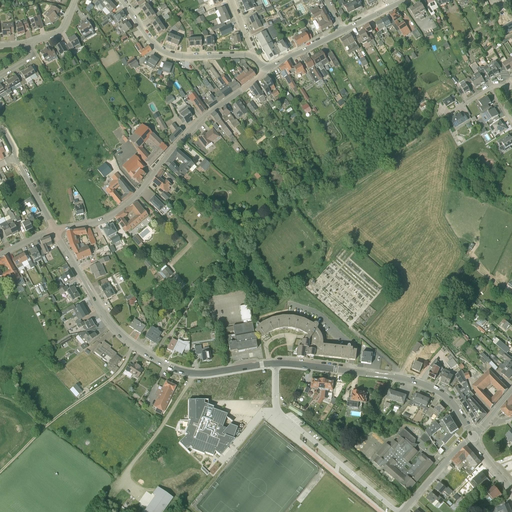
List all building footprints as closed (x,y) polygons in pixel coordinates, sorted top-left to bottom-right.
[(104,8),(105,9),(111,3),(107,0),(103,0),(102,1),(101,0),(98,0),(94,5),(97,7),(101,11),(103,10),(104,8)] [(339,0),(336,0),(340,7),(343,5),(348,14),(354,11),(351,4),(349,1),(342,4),(339,0)] [(350,0),(349,1),(351,4),(354,11),(361,7),(356,0),(350,0)] [(429,6),(427,8),(431,16),(435,14),(431,8),(437,6),(435,2),(434,0),(427,0),(427,1),(429,6)] [(254,1),(243,6),(246,12),(254,8),(253,6),(255,4),(254,1)] [(109,14),(105,16),(107,19),(114,14),(112,12),(116,9),(111,3),(105,9),(109,14)] [(423,15),(426,13),(420,3),(409,9),(415,19),(419,17),(421,21),(425,18),(423,15)] [(85,10),(88,13),(93,6),(90,4),(85,10)] [(141,9),(145,14),(151,10),(147,5),(141,9)] [(44,15),(46,17),(44,19),(46,25),(50,24),(50,23),(51,22),(51,23),(54,20),(55,21),(58,18),(56,16),(57,15),(59,10),(51,7),(50,9),(44,15)] [(203,8),(199,10),(195,12),(197,16),(205,13),(203,8)] [(218,18),(227,14),(224,8),(218,11),(216,12),(214,9),(208,12),(209,15),(216,12),(218,18)] [(317,25),(321,31),(332,26),(323,9),(315,13),(313,10),(310,12),(314,18),(321,15),(324,21),(317,25)] [(155,15),(151,10),(145,14),(148,20),(155,15)] [(249,19),(252,25),(263,20),(261,21),(259,16),(266,13),(264,10),(257,13),(258,15),(256,16),(249,19)] [(107,19),(105,21),(101,24),(103,27),(110,22),(110,23),(114,21),(114,22),(115,24),(116,24),(118,23),(125,18),(123,14),(124,14),(122,11),(115,16),(114,14),(107,19)] [(265,29),(267,28),(273,26),(284,19),(279,12),(277,13),(279,18),(271,23),(271,22),(265,25),(263,20),(252,25),(254,31),(262,28),(262,27),(263,27),(265,29)] [(389,14),(396,24),(402,34),(404,37),(407,35),(405,32),(409,30),(403,21),(402,22),(403,23),(399,25),(397,21),(401,18),(398,12),(395,12),(389,14)] [(230,21),(227,14),(218,18),(221,24),(211,28),(213,32),(222,27),(221,24),(224,23),(230,21)] [(35,20),(30,21),(33,31),(40,29),(40,28),(43,27),(40,16),(35,17),(35,20)] [(386,28),(391,25),(388,18),(382,21),(385,28),(388,32),(386,28)] [(83,23),(84,25),(77,29),(82,37),(86,35),(87,37),(89,35),(90,35),(89,33),(93,31),(86,19),(83,23)] [(161,25),(158,19),(151,24),(155,29),(161,25)] [(18,36),(25,34),(24,31),(29,30),(27,21),(15,24),(17,30),(16,30),(18,36)] [(382,35),(388,32),(385,28),(382,21),(376,24),(380,32),(377,33),(380,40),(384,38),(382,35)] [(511,21),(501,26),(504,34),(511,30),(511,21)] [(126,25),(124,22),(117,27),(121,32),(123,31),(125,33),(131,28),(128,23),(126,25)] [(2,24),(2,26),(3,37),(10,36),(10,34),(14,33),(13,24),(2,24)] [(399,36),(402,34),(396,24),(393,26),(399,36)] [(165,30),(161,25),(155,29),(159,35),(165,30)] [(363,28),(374,47),(376,46),(373,40),(374,40),(370,33),(373,31),(369,25),(363,28)] [(273,26),(267,28),(268,29),(267,30),(273,40),(276,38),(277,39),(279,38),(273,26)] [(233,39),(234,45),(240,43),(238,33),(234,34),(232,29),(231,30),(229,27),(222,32),(222,33),(216,37),(220,43),(227,39),(225,36),(229,34),(230,36),(231,36),(232,39),(233,39)] [(302,34),(299,36),(303,44),(309,40),(312,38),(306,29),(301,32),(302,34)] [(371,42),(364,29),(361,31),(361,32),(358,34),(359,35),(356,37),(360,44),(362,43),(363,43),(364,44),(367,42),(368,43),(371,42)] [(206,45),(206,46),(213,46),(213,43),(214,43),(214,42),(213,42),(213,39),(208,39),(208,36),(208,33),(205,30),(201,33),(204,37),(204,45),(206,45)] [(412,32),(416,38),(421,36),(418,30),(412,32)] [(262,49),(269,61),(269,62),(278,56),(287,51),(282,42),(273,47),(265,32),(256,37),(263,49),(262,49)] [(294,48),(297,46),(297,47),(303,44),(299,36),(297,33),(294,35),(294,37),(292,38),(293,41),(291,42),(294,48)] [(165,42),(171,44),(174,37),(168,35),(165,42)] [(354,52),(359,49),(351,35),(346,38),(354,52)] [(68,47),(71,53),(81,47),(74,36),(68,40),(71,45),(68,47)] [(177,47),(180,39),(174,37),(171,44),(177,47)] [(354,52),(346,38),(341,41),(349,55),(352,53),(355,59),(358,58),(354,52)] [(68,47),(67,45),(65,47),(62,43),(56,47),(60,55),(67,51),(68,54),(71,53),(68,47)] [(143,51),(142,49),(138,44),(134,46),(139,53),(142,57),(151,51),(148,47),(143,51)] [(49,50),(48,50),(48,49),(47,49),(46,49),(40,52),(43,57),(42,57),(44,60),(48,58),(50,61),(57,58),(52,49),(49,50)] [(321,52),(319,54),(318,54),(317,54),(317,55),(316,56),(322,66),(328,63),(326,59),(326,60),(321,52)] [(331,52),(327,54),(332,64),(337,61),(331,52)] [(146,65),(153,70),(158,61),(152,56),(149,60),(146,58),(142,64),(145,66),(146,65)] [(313,56),(313,57),(311,59),(317,69),(319,67),(323,74),(326,72),(322,66),(316,56),(315,56),(314,56),(313,56)] [(363,67),(368,64),(364,57),(359,60),(363,67)] [(500,61),(502,64),(507,72),(511,69),(506,61),(505,58),(500,61)] [(309,59),(308,60),(307,60),(306,61),(304,62),(310,72),(309,73),(316,83),(322,79),(309,59)] [(139,67),(137,65),(138,64),(136,61),(128,65),(131,69),(133,68),(135,70),(139,67)] [(289,75),(290,75),(289,72),(294,69),(293,68),(289,62),(289,61),(283,65),(278,68),(281,72),(280,73),(283,78),(285,78),(285,77),(290,84),(293,89),(296,87),(297,87),(293,82),(289,75)] [(487,66),(489,69),(494,77),(499,74),(497,71),(501,69),(496,61),(492,63),(491,63),(487,66)] [(159,68),(157,74),(161,76),(162,72),(169,74),(172,65),(164,63),(162,69),(159,68)] [(243,72),(249,81),(255,76),(248,66),(245,63),(242,65),(246,70),(243,72)] [(303,70),(300,64),(293,68),(293,67),(293,68),(294,69),(289,72),(290,75),(295,71),(297,75),(302,72),(303,75),(306,73),(304,70),(303,70)] [(489,69),(487,66),(487,65),(483,68),(480,67),(479,68),(480,71),(484,77),(486,75),(490,80),(494,77),(489,69)] [(30,78),(30,77),(35,75),(37,77),(40,76),(36,70),(34,72),(31,67),(26,70),(30,78)] [(235,77),(241,86),(249,81),(243,72),(240,68),(237,70),(241,75),(239,76),(237,74),(236,74),(234,75),(234,76),(235,77)] [(481,78),(484,77),(480,71),(479,68),(476,70),(479,75),(475,78),(480,86),(485,83),(481,78)] [(26,70),(21,73),(23,77),(21,79),(24,85),(32,80),(30,77),(30,78),(26,70)] [(240,87),(235,81),(231,84),(224,74),(220,77),(221,77),(220,77),(227,86),(232,93),(235,91),(240,87)] [(16,89),(22,86),(24,85),(21,79),(18,81),(16,76),(10,79),(16,89)] [(220,92),(225,98),(228,96),(229,95),(232,93),(227,86),(220,77),(218,79),(223,86),(218,89),(220,91),(220,92)] [(263,81),(264,84),(265,84),(272,95),(273,98),(279,95),(279,96),(283,93),(280,88),(276,91),(268,78),(263,81)] [(475,89),(480,86),(475,78),(470,81),(468,78),(466,80),(469,85),(472,84),(475,89)] [(4,86),(9,94),(12,92),(11,92),(16,89),(10,79),(6,82),(7,84),(4,86)] [(205,79),(202,81),(209,93),(214,90),(209,84),(205,79)] [(463,81),(459,84),(461,87),(460,87),(465,95),(470,92),(467,87),(469,85),(466,80),(463,81)] [(249,89),(252,93),(257,100),(258,100),(260,103),(266,100),(263,96),(255,84),(249,89)] [(265,84),(264,84),(260,86),(267,97),(272,95),(265,84)] [(0,85),(0,95),(5,93),(6,95),(9,94),(4,86),(2,87),(0,85)] [(211,95),(217,104),(225,98),(220,92),(213,97),(212,95),(211,95)] [(197,108),(201,114),(207,111),(197,98),(194,93),(188,97),(192,102),(196,108),(197,108)] [(209,109),(213,106),(217,104),(211,95),(203,101),(209,109)] [(168,106),(175,101),(172,96),(165,101),(168,106)] [(446,107),(453,103),(449,97),(443,101),(446,107)] [(489,108),(488,105),(491,103),(487,97),(483,100),(483,99),(478,102),(482,107),(480,108),(482,112),(489,108)] [(248,113),(246,110),(240,102),(233,106),(237,111),(234,113),(239,120),(248,113)] [(247,106),(252,114),(258,110),(252,102),(247,106)] [(302,106),(305,114),(311,112),(308,104),(302,106)] [(222,110),(219,112),(222,116),(221,117),(225,123),(228,120),(234,128),(240,124),(236,119),(235,120),(227,109),(225,107),(224,108),(223,108),(222,109),(222,110)] [(489,108),(482,112),(479,114),(485,124),(498,116),(494,109),(490,111),(489,108)] [(192,117),(187,110),(180,115),(181,116),(178,118),(182,124),(185,122),(187,124),(191,122),(189,119),(192,117)] [(214,112),(211,115),(210,115),(211,116),(210,116),(216,123),(217,122),(230,138),(233,136),(232,134),(214,112)] [(455,128),(467,120),(464,115),(461,116),(460,114),(454,118),(453,117),(449,119),(455,128)] [(167,129),(163,123),(160,117),(155,119),(162,131),(167,129)] [(489,128),(491,131),(494,130),(496,133),(499,131),(500,134),(507,130),(505,127),(503,124),(502,125),(500,122),(489,128)] [(167,140),(171,144),(176,138),(177,138),(182,132),(179,129),(178,129),(174,124),(168,128),(172,132),(171,133),(172,135),(167,140)] [(152,134),(145,127),(136,136),(144,143),(148,139),(163,153),(164,154),(165,153),(164,152),(167,149),(162,144),(152,134)] [(205,133),(202,135),(198,138),(201,142),(201,143),(205,148),(219,137),(214,131),(211,133),(210,132),(206,135),(205,133)] [(149,167),(161,155),(162,155),(163,154),(162,153),(163,153),(148,139),(144,143),(136,136),(132,140),(129,136),(127,137),(129,140),(138,154),(137,155),(149,167)] [(511,140),(511,138),(511,139),(509,136),(497,143),(500,147),(502,147),(504,146),(506,151),(510,148),(509,147),(511,144),(511,142),(511,141),(511,140)] [(179,151),(173,158),(168,165),(183,181),(196,166),(179,151)] [(146,167),(135,155),(122,167),(132,179),(135,181),(138,184),(145,175),(140,170),(141,169),(142,170),(146,167)] [(199,166),(205,171),(211,165),(205,160),(201,165),(201,164),(199,166)] [(106,170),(108,167),(106,165),(97,174),(103,180),(109,173),(106,170)] [(214,169),(213,170),(222,178),(223,177),(214,169)] [(110,186),(111,187),(106,191),(118,206),(133,194),(118,175),(118,176),(116,173),(112,176),(113,178),(110,181),(113,184),(110,186)] [(257,173),(254,175),(261,183),(263,181),(257,173)] [(164,183),(156,176),(152,181),(164,191),(166,193),(170,189),(169,188),(172,185),(167,181),(164,183)] [(150,201),(149,202),(159,212),(164,207),(163,207),(165,205),(156,196),(154,198),(154,197),(153,198),(152,198),(150,201)] [(86,213),(83,201),(74,203),(75,210),(76,216),(83,214),(86,213)] [(114,218),(121,227),(126,233),(130,229),(131,230),(148,216),(144,211),(137,202),(114,218)] [(11,213),(10,210),(7,212),(11,220),(15,218),(14,217),(13,214),(11,213)] [(35,222),(31,215),(28,216),(27,218),(29,221),(25,223),(24,220),(21,222),(26,232),(32,228),(30,224),(35,222)] [(12,236),(18,233),(14,224),(13,224),(12,221),(11,222),(7,222),(6,222),(5,222),(12,235),(12,236)] [(12,235),(5,222),(0,224),(0,226),(2,229),(6,238),(12,235)] [(110,239),(113,245),(121,241),(118,235),(117,236),(116,234),(117,234),(112,225),(103,230),(107,238),(109,238),(110,239)] [(89,240),(93,238),(89,229),(83,229),(82,229),(73,231),(73,235),(76,235),(77,236),(87,235),(89,240)] [(70,246),(73,252),(80,249),(77,236),(76,235),(73,235),(73,231),(66,232),(70,246)] [(137,235),(132,239),(139,246),(143,242),(137,235)] [(46,247),(47,247),(52,245),(49,237),(40,241),(42,245),(40,246),(44,255),(45,255),(49,253),(46,247)] [(78,261),(91,256),(87,247),(80,250),(80,249),(73,252),(78,261)] [(45,257),(42,251),(38,252),(36,248),(30,251),(32,256),(31,256),(33,260),(40,257),(41,259),(45,257)] [(21,263),(22,263),(27,260),(24,254),(18,257),(21,263)] [(18,280),(18,281),(20,280),(16,272),(7,256),(0,260),(0,262),(2,266),(4,265),(8,271),(1,274),(2,276),(3,279),(6,277),(10,276),(11,278),(13,278),(16,282),(15,281),(18,280)] [(18,257),(12,260),(16,266),(18,269),(23,266),(22,263),(21,263),(18,257)] [(104,271),(101,265),(110,261),(108,257),(98,261),(99,263),(89,267),(91,271),(92,271),(96,279),(104,275),(102,272),(104,271)] [(172,275),(168,271),(169,270),(167,267),(162,272),(167,279),(172,275)] [(16,272),(20,280),(18,281),(19,281),(21,285),(21,286),(25,284),(22,279),(23,278),(19,270),(16,272)] [(70,271),(60,277),(64,284),(74,278),(70,271)] [(107,300),(115,295),(108,283),(100,287),(107,300)] [(68,289),(66,286),(59,291),(61,295),(66,292),(65,291),(68,289)] [(68,295),(72,301),(80,297),(74,287),(67,291),(69,294),(68,295)] [(76,308),(75,308),(78,314),(85,310),(82,304),(76,307),(76,308)] [(75,308),(74,305),(63,311),(65,314),(75,309),(75,308)] [(240,307),(242,324),(251,322),(249,306),(240,307)] [(82,323),(80,320),(88,315),(85,310),(78,314),(76,315),(71,318),(72,319),(77,317),(78,319),(75,321),(77,325),(82,323)] [(308,348),(309,341),(316,329),(318,328),(318,327),(318,326),(318,325),(317,324),(316,323),(315,323),(314,323),(313,324),(303,320),(293,317),(282,317),(272,319),(262,323),(259,325),(259,324),(258,324),(257,324),(256,324),(256,325),(256,326),(258,328),(255,331),(262,338),(265,336),(268,333),(272,331),(276,330),(279,329),(283,328),(288,328),(291,328),(295,329),(299,331),(303,333),(306,334),(302,340),(301,347),(298,347),(296,358),(304,358),(307,358),(307,356),(314,357),(314,356),(315,349),(308,348)] [(479,326),(486,332),(490,326),(486,323),(487,322),(484,320),(483,320),(481,318),(478,322),(482,325),(480,327),(479,326)] [(138,321),(134,319),(129,327),(133,329),(133,328),(136,330),(136,331),(140,334),(145,326),(140,323),(140,324),(137,322),(138,321)] [(91,320),(85,323),(84,322),(76,326),(78,329),(83,327),(85,330),(88,329),(88,330),(94,326),(91,320)] [(500,326),(502,328),(505,330),(510,324),(504,320),(500,326)] [(236,344),(229,345),(230,353),(238,352),(238,353),(257,351),(254,324),(227,328),(227,332),(234,332),(234,336),(231,336),(231,340),(235,339),(236,344)] [(454,325),(452,327),(467,341),(469,340),(454,325)] [(155,330),(152,327),(145,337),(154,343),(161,333),(158,331),(157,329),(155,330)] [(356,351),(352,350),(352,349),(350,348),(350,347),(350,346),(349,346),(348,346),(347,346),(347,347),(347,348),(325,345),(322,345),(322,342),(322,338),(321,335),(319,332),(316,329),(309,341),(308,348),(315,349),(314,356),(349,360),(355,361),(356,351)] [(76,350),(80,354),(88,347),(86,345),(88,343),(97,336),(94,333),(90,337),(87,334),(81,339),(84,343),(76,350)] [(59,343),(61,346),(71,340),(70,337),(59,343)] [(506,353),(506,354),(510,349),(496,338),(493,343),(506,353)] [(179,343),(172,339),(167,349),(174,353),(175,351),(182,355),(184,350),(189,349),(189,342),(183,342),(182,344),(179,343)] [(112,359),(115,355),(116,354),(109,349),(111,347),(106,344),(103,342),(101,346),(99,345),(94,352),(100,357),(103,353),(112,359)] [(417,350),(418,350),(421,345),(417,342),(412,351),(415,353),(417,350)] [(456,364),(458,363),(458,362),(458,361),(457,359),(456,359),(447,347),(445,348),(448,352),(451,356),(456,364)] [(203,350),(196,351),(196,355),(202,354),(202,355),(202,359),(203,359),(203,361),(207,361),(208,361),(210,361),(210,360),(211,360),(209,352),(209,348),(204,348),(204,350),(203,350)] [(372,354),(362,353),(361,363),(371,364),(372,354)] [(508,365),(506,367),(511,371),(511,363),(511,362),(511,360),(511,357),(506,354),(506,353),(502,357),(507,361),(506,363),(508,365)] [(112,359),(108,364),(114,368),(111,371),(115,374),(119,368),(116,366),(121,359),(115,355),(112,359)] [(457,365),(456,364),(451,356),(448,359),(449,361),(446,364),(450,369),(453,367),(453,368),(457,365)] [(491,362),(486,357),(486,358),(484,356),(482,357),(484,360),(489,364),(491,362)] [(424,362),(417,359),(412,369),(420,372),(424,362)] [(435,366),(438,361),(436,359),(430,367),(433,369),(431,372),(430,371),(428,376),(435,380),(437,375),(440,369),(435,366)] [(140,367),(137,365),(136,365),(135,366),(133,364),(132,366),(129,364),(125,370),(126,370),(123,374),(130,378),(132,374),(135,375),(134,376),(135,376),(134,377),(137,379),(143,370),(139,368),(140,367)] [(508,379),(511,374),(511,371),(506,367),(502,364),(497,370),(508,379)] [(444,375),(441,382),(448,386),(452,377),(449,375),(450,373),(446,372),(446,371),(444,370),(441,374),(444,375)] [(484,375),(503,395),(508,389),(489,370),(484,375)] [(457,387),(453,389),(458,397),(462,394),(464,397),(468,394),(470,393),(470,392),(466,381),(463,373),(461,371),(455,375),(463,387),(459,390),(457,387)] [(503,395),(484,375),(472,386),(475,392),(481,399),(490,409),(495,404),(498,401),(503,395)] [(318,389),(319,380),(312,379),(311,388),(314,389),(314,394),(317,394),(318,389)] [(320,398),(324,399),(324,398),(326,381),(322,380),(320,379),(320,380),(319,380),(318,389),(321,389),(320,398)] [(328,390),(332,391),(333,381),(326,381),(324,398),(324,399),(327,399),(328,390)] [(166,382),(163,387),(154,407),(163,412),(176,387),(172,385),(169,383),(169,384),(166,382)] [(82,392),(75,385),(70,390),(76,397),(82,392)] [(387,399),(392,401),(395,392),(389,390),(387,399)] [(367,393),(364,393),(352,391),(352,395),(352,399),(348,398),(347,406),(358,408),(359,402),(366,403),(367,393)] [(398,403),(401,394),(395,392),(392,401),(398,403)] [(469,399),(471,398),(473,395),(470,393),(468,394),(464,397),(462,394),(458,397),(463,405),(462,405),(472,420),(469,414),(475,411),(472,407),(471,405),(467,401),(469,399)] [(333,405),(336,400),(339,396),(336,394),(330,403),(333,405)] [(406,396),(401,394),(398,403),(403,405),(405,401),(406,401),(407,399),(406,398),(406,396)] [(418,394),(415,401),(421,404),(424,397),(418,394)] [(511,395),(500,409),(504,413),(511,407),(511,406),(511,395)] [(424,397),(421,404),(419,407),(425,409),(423,413),(425,414),(426,414),(429,409),(426,407),(430,399),(424,397)] [(472,407),(476,404),(471,398),(469,399),(467,401),(471,405),(472,407)] [(187,435),(179,443),(187,451),(190,447),(192,449),(191,450),(193,450),(193,451),(201,453),(204,455),(205,453),(213,456),(215,452),(217,453),(223,446),(226,443),(229,446),(235,439),(233,439),(237,428),(230,425),(228,427),(223,425),(226,418),(226,417),(227,415),(213,409),(214,407),(208,405),(204,404),(204,400),(195,400),(188,400),(188,420),(180,420),(180,421),(188,422),(188,425),(185,434),(187,435)] [(429,408),(429,409),(426,414),(430,418),(434,414),(437,418),(445,409),(439,404),(432,411),(429,408)] [(476,404),(472,407),(475,411),(476,413),(477,413),(481,409),(476,404)] [(291,405),(289,408),(297,413),(302,416),(304,413),(299,410),(291,405)] [(351,415),(361,415),(362,407),(359,407),(358,408),(351,408),(351,415)] [(486,414),(481,409),(477,413),(482,419),(486,414)] [(469,414),(472,420),(472,421),(477,417),(475,414),(476,413),(475,411),(469,414)] [(482,419),(477,413),(476,413),(475,414),(477,417),(472,421),(476,426),(482,419)] [(443,420),(447,427),(454,422),(450,416),(443,420)] [(436,422),(429,428),(425,431),(430,437),(441,428),(436,422)] [(458,429),(454,422),(447,427),(450,432),(442,441),(445,444),(453,435),(452,433),(458,429)] [(151,425),(146,433),(149,435),(155,427),(151,425)] [(382,469),(410,492),(416,484),(395,467),(398,463),(401,464),(403,461),(408,465),(418,452),(415,450),(418,447),(414,444),(418,440),(404,429),(399,436),(400,437),(396,442),(394,440),(390,446),(386,443),(377,455),(378,456),(373,462),(382,469)] [(460,452),(459,453),(467,460),(473,454),(466,446),(460,452)] [(417,483),(435,464),(422,452),(416,459),(422,464),(410,477),(417,483)] [(469,461),(467,460),(459,453),(451,461),(461,469),(469,461)] [(457,483),(451,489),(453,490),(457,487),(467,477),(471,472),(474,469),(481,463),(473,454),(467,460),(469,461),(465,465),(467,467),(465,470),(464,470),(466,471),(464,473),(465,475),(460,480),(457,483)] [(201,469),(207,476),(209,474),(202,467),(201,469)] [(477,476),(473,480),(478,486),(475,489),(478,492),(481,489),(486,485),(483,482),(487,478),(485,476),(483,474),(481,472),(478,475),(477,476)] [(435,489),(442,494),(444,491),(449,496),(453,491),(449,487),(447,489),(440,483),(435,489)] [(495,489),(493,488),(491,489),(490,487),(485,492),(487,495),(488,494),(490,497),(492,500),(493,499),(493,500),(495,497),(497,499),(499,496),(498,495),(500,493),(496,488),(495,489)] [(156,496),(144,511),(163,511),(173,498),(160,489),(156,496)] [(441,504),(442,502),(444,500),(439,496),(437,498),(432,493),(426,499),(432,504),(436,500),(441,504)] [(504,502),(496,507),(490,511),(511,511),(508,504),(506,505),(504,502)]
